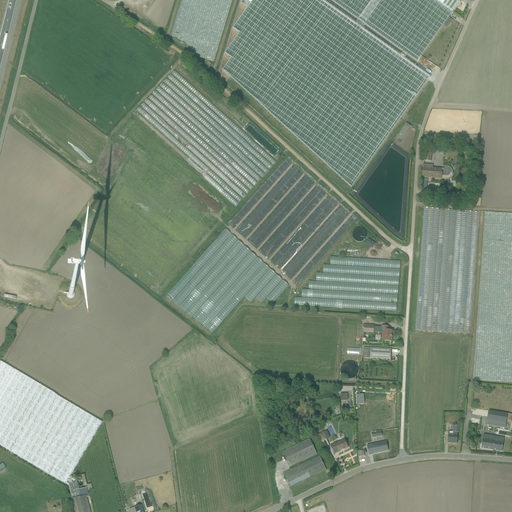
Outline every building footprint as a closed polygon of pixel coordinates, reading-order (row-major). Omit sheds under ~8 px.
[(235,0),(236,8),(238,0),(181,0),(173,36),(177,37),(186,0),(187,8),(188,10),(191,5),(192,0),(235,0)] [(352,189),(431,78),(325,0),(246,0),(243,5),(249,10),(235,29),(242,34),(227,54),(234,59),(224,73),(352,189)] [(331,0),(417,61),(459,0),(331,0)] [(177,40),(183,41),(182,44),(188,45),(189,39),(185,38),(186,35),(183,35),(183,32),(178,31),(177,40)] [(82,227),(161,295),(279,159),(260,167),(259,167),(250,144),(257,141),(257,143),(260,140),(177,69),(157,93),(156,93),(152,97),(153,97),(150,100),(152,104),(148,101),(146,103),(147,108),(144,105),(141,108),(144,111),(137,113),(122,130),(115,138),(141,160),(82,227)] [(413,127),(407,123),(395,141),(401,145),(413,127)] [(422,176),(448,178),(450,176),(452,174),(453,171),(451,167),(449,166),(446,165),(442,165),(442,168),(432,167),(432,164),(423,163),(422,176)] [(463,255),(465,211),(422,209),(420,262),(423,262),(421,309),(416,309),(415,321),(445,322),(470,324),(472,262),(467,262),(467,256),(463,255)] [(477,311),(474,380),(511,381),(511,328),(507,328),(507,322),(500,322),(501,293),(495,290),(496,274),(499,275),(503,271),(503,269),(511,261),(511,214),(481,213),(478,312),(477,311)] [(275,305),(291,286),(225,230),(168,297),(214,336),(245,299),(252,304),(257,298),(264,304),(268,300),(275,305)] [(370,241),(368,245),(375,249),(378,245),(370,241)] [(399,312),(402,262),(333,258),(332,266),(325,266),(325,274),(318,274),(318,282),(311,282),(311,291),(304,290),(303,299),(297,298),(296,307),(342,309),(339,302),(345,300),(342,297),(348,295),(351,303),(351,294),(355,293),(356,297),(354,300),(359,298),(359,293),(378,295),(381,302),(383,300),(385,306),(381,311),(399,312)] [(287,264),(282,272),(294,280),(299,272),(287,264)] [(324,316),(244,311),(241,353),(361,361),(363,323),(324,321),(324,316)] [(364,332),(375,333),(375,325),(364,324),(364,332)] [(391,331),(381,330),(380,341),(391,341),(391,331)] [(206,347),(152,369),(174,423),(169,425),(177,445),(252,414),(250,410),(253,408),(248,395),(251,393),(243,374),(239,375),(235,365),(225,369),(218,352),(209,356),(206,347)] [(365,349),(365,359),(393,361),(393,350),(365,349)] [(102,421),(0,360),(0,447),(64,485),(83,453),(102,421)] [(488,410),(486,425),(505,428),(507,414),(488,410)] [(453,430),(448,430),(447,444),(457,444),(458,423),(453,423),(453,430)] [(326,438),(323,431),(318,434),(321,441),(326,438)] [(503,437),(482,434),(480,449),(501,452),(503,437)] [(309,438),(281,452),(290,469),(282,473),(288,487),(325,468),(309,438)] [(330,445),(334,454),(348,447),(344,438),(330,445)] [(387,452),(385,440),(366,444),(367,455),(387,452)] [(73,511),(88,511),(84,496),(71,499),(73,511)]
